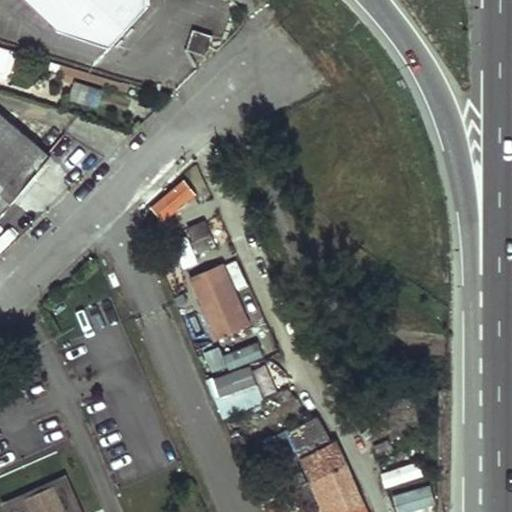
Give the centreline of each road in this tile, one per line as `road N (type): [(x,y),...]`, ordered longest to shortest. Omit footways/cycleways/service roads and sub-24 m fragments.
road 1 (motorway): [(370,0),(410,50),(445,128),(507,487)]
road 2 (motorway): [(506,0),(507,487)]
road 3 (residential): [(0,302),(92,209),(256,76)]
